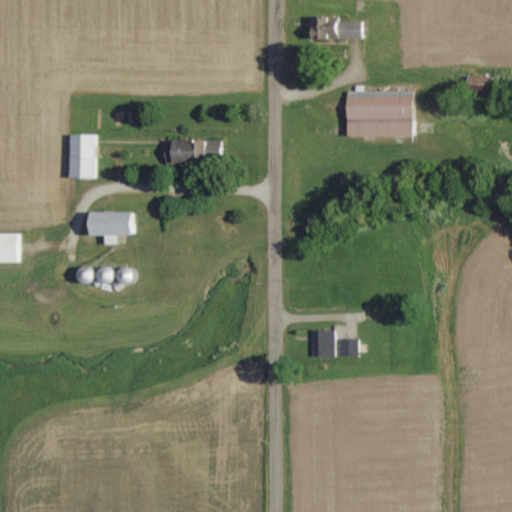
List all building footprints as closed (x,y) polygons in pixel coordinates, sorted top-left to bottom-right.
[(319,38),(365,39),(366,22),(343,21),(343,27),(328,27),(328,18),(319,18),(319,38)] [(351,91),(351,136),(417,136),(416,91),(351,91)] [(100,135),(74,134),(73,178),(99,179),(100,135)] [(138,212),(95,212),(95,236),(108,236),(108,245),(121,244),(120,235),(138,235),(138,212)] [(0,262),(22,262),(22,233),(0,233),(0,262)] [(315,356),(335,357),(335,331),(315,330),(315,356)] [(361,340),(343,339),(343,356),(360,357),(361,340)]
